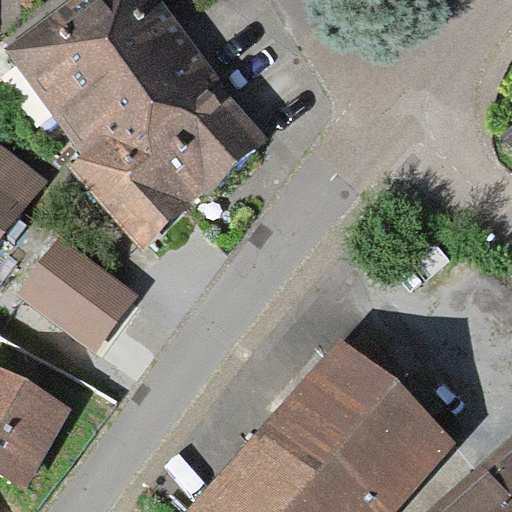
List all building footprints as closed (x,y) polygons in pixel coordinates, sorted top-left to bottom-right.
[(172,18),(158,0),(77,0),(9,50),(88,157),(71,168),(142,246),(268,145),(172,18)] [(47,183),(0,148),(0,245),(13,229),(47,183)] [(396,511),(455,445),(343,342),(186,511),(396,511)] [(69,411),(0,370),(0,472),(23,487),(69,411)] [(511,511),(511,440),(439,505),(430,511),(511,511)]
